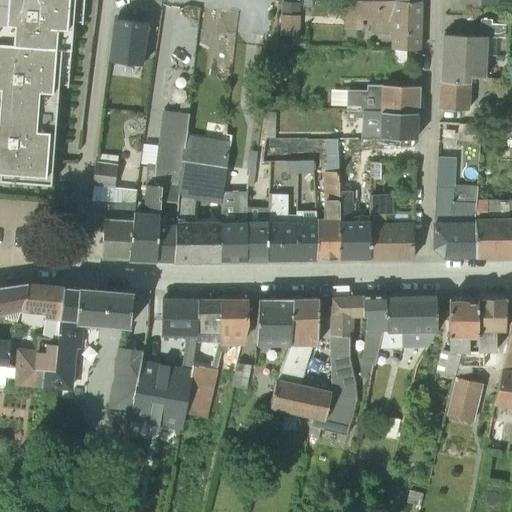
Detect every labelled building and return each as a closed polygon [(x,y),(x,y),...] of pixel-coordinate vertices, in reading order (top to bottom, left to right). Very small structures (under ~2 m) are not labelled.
[(0,0),(0,49),(69,53),(71,20),(80,20),(81,0),(0,0)] [(389,49),(418,49),(420,1),(372,0),(327,0),(327,16),(340,17),(340,19),(343,20),(343,29),(360,29),(361,20),(372,20),(372,33),(389,33),(389,49)] [(110,39),(107,60),(141,65),(147,22),(115,18),(112,39),(110,39)] [(443,34),(440,80),(469,80),(469,76),(484,76),(487,36),(503,37),(504,25),(490,24),(490,19),(479,19),(478,36),(443,34)] [(57,83),(66,84),(69,53),(0,49),(0,111),(54,115),(57,83)] [(438,108),(439,108),(467,110),(469,80),(440,80),(438,108)] [(331,90),(330,105),(346,105),(346,108),(415,111),(417,86),(365,86),(365,90),(331,90)] [(184,134),(188,102),(179,101),(177,111),(161,109),(156,145),(142,144),(139,164),(144,165),(142,202),(134,201),(127,258),(154,260),(158,213),(159,200),(176,201),(184,134)] [(499,121),(511,122),(511,105),(500,105),(499,121)] [(361,137),(378,137),(414,138),(415,111),(380,110),(346,108),(345,121),(354,121),(354,117),(361,117),(361,137)] [(266,110),(263,137),(273,137),(274,112),(266,110)] [(0,111),(0,179),(49,184),(54,115),(0,111)] [(456,140),(478,142),(479,125),(458,123),(456,140)] [(221,192),(229,141),(184,134),(176,201),(175,215),(171,261),(218,260),(219,220),(192,220),(193,201),(220,205),(221,192)] [(321,171),(322,198),(321,199),(321,204),(322,217),(316,217),(315,258),(338,258),(337,197),(336,138),(323,138),(324,170),(321,171)] [(255,152),(249,151),(246,168),(247,168),(245,185),(251,186),(252,186),(255,152)] [(113,187),(116,164),(116,157),(97,155),(97,161),(94,161),(89,201),(102,203),(101,256),(127,258),(134,201),(135,190),(113,187)] [(455,156),(436,156),(432,219),(432,247),(442,256),(473,256),(476,199),(475,185),(454,183),(455,156)] [(285,160),(285,173),(312,172),(312,160),(285,160)] [(244,191),(221,192),(220,205),(219,220),(218,260),(243,260),(245,207),(244,191)] [(293,259),(315,258),(316,217),(315,210),(294,209),(293,214),(287,213),(286,193),(267,192),(266,208),(265,259),(293,259)] [(368,257),(412,257),(412,224),(382,224),(382,212),(389,212),(389,194),(367,195),(367,220),(368,257)] [(352,220),(352,196),(337,197),(338,258),(368,257),(367,220),(352,220)] [(511,200),(476,199),(473,256),(511,255),(511,200)] [(266,208),(245,207),(243,260),(265,259),(266,208)] [(171,261),(175,215),(158,213),(154,260),(171,261)] [(20,314),(26,282),(0,286),(0,316),(3,316),(5,318),(16,321),(20,314)] [(44,316),(40,336),(54,337),(62,285),(26,282),(20,314),(44,316)] [(128,326),(132,292),(62,285),(58,319),(54,337),(40,336),(36,336),(34,348),(19,346),(19,339),(9,339),(8,351),(15,351),(13,365),(6,364),(5,376),(13,378),(12,383),(71,390),(75,347),(80,348),(82,322),(128,326)] [(363,331),(359,377),(368,378),(380,330),(385,330),(384,295),(362,296),(361,316),(365,316),(365,330),(363,331)] [(331,297),(330,355),(347,355),(348,335),(351,335),(352,316),(361,316),(362,296),(331,297)] [(376,348),(413,348),(412,296),(385,297),(385,330),(380,330),(376,348)] [(436,329),(435,296),(412,296),(413,348),(424,348),(436,329)] [(288,344),(269,408),(323,420),(329,390),(298,382),(312,342),(316,341),(318,298),(292,299),(288,344)] [(478,351),(476,298),(448,299),(448,351),(440,350),(433,372),(436,373),(452,377),(459,352),(478,351)] [(505,299),(504,298),(476,298),(478,351),(459,352),(452,377),(443,415),(472,421),(481,382),(471,380),(471,366),(494,366),(494,330),(502,330),(505,299)] [(161,299),(161,335),(193,335),(195,299),(161,299)] [(193,337),(216,338),(218,299),(195,299),(193,337)] [(216,343),(210,367),(215,368),(219,353),(225,355),(228,343),(241,343),(245,299),(218,299),(216,343)] [(257,299),(255,343),(288,344),(292,299),(257,299)] [(511,312),(493,405),(511,407),(511,312)] [(0,387),(3,388),(6,364),(8,351),(9,339),(0,338),(0,387)] [(117,346),(107,407),(130,410),(141,349),(117,346)] [(184,410),(190,367),(140,358),(128,421),(179,430),(184,410)] [(236,362),(230,386),(244,389),(249,365),(236,362)] [(205,417),(217,369),(191,364),(184,410),(205,417)] [(311,418),(309,425),(345,434),(355,398),(329,394),(323,420),(311,418)] [(399,420),(388,417),(383,436),(394,439),(399,420)]
